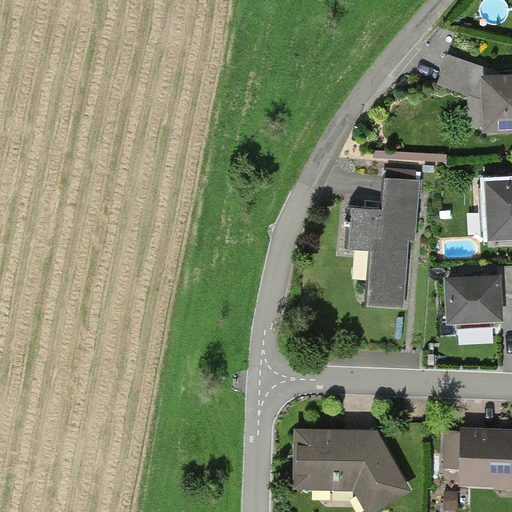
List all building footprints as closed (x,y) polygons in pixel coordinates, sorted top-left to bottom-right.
[(511,73),(479,75),(481,131),(511,129),(511,73)] [(511,176),(486,177),(488,240),(511,239),(511,176)] [(407,306),(415,180),(388,178),(386,211),(357,209),(355,244),(376,245),(371,304),(407,306)] [(501,273),(443,276),(446,323),(503,320),(501,273)] [(511,425),(460,425),(459,484),(511,485),(511,425)] [(380,426),(295,427),(295,488),(354,487),(363,511),(369,511),(408,486),(380,426)]
